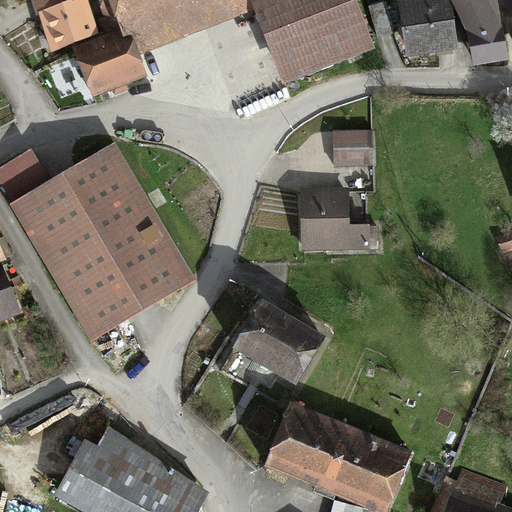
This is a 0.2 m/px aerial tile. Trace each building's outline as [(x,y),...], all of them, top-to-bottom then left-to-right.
[(88,0),(30,0),(36,15),(39,14),(50,50),(100,34),(88,0)] [(97,0),(111,33),(120,29),(123,37),(132,33),(140,53),(254,9),(282,83),(374,48),(355,0),(97,0)] [(495,0),(404,0),(419,59),(505,38),(495,0)] [(111,33),(71,48),(91,97),(148,75),(140,53),(132,33),(123,37),(120,29),(111,33)] [(376,129),(336,130),(337,163),(376,162),(376,129)] [(122,142),(19,200),(93,332),(197,274),(122,142)] [(355,188),(300,191),(303,253),(358,250),(355,188)] [(5,247),(0,249),(0,305),(24,295),(5,247)] [(334,336),(270,299),(243,345),(307,382),(334,336)] [(421,450),(293,403),(271,464),(398,511),(421,450)] [(202,511),(214,492),(105,428),(64,497),(89,511),(202,511)] [(511,511),(511,506),(454,488),(445,511),(511,511)] [(333,511),(364,511),(366,504),(337,498),(333,511)]
